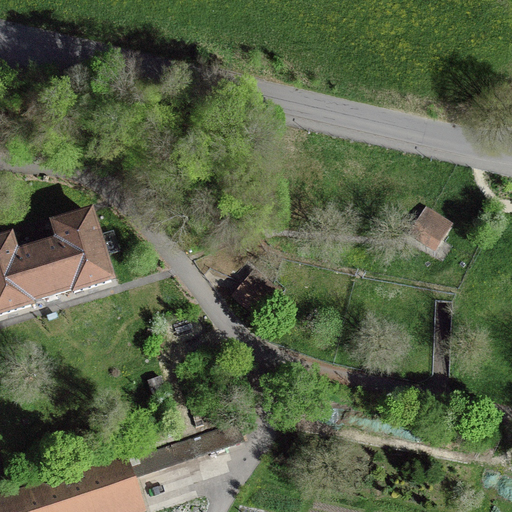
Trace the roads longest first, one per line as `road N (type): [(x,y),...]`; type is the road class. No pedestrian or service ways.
road 1 (residential): [(0,38),(511,146)]
road 2 (track): [(213,511),(254,450),(277,358)]
